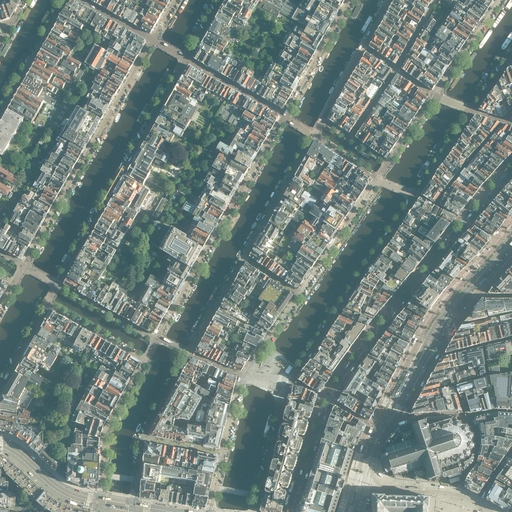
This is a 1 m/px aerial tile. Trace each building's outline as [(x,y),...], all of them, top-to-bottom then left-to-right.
[(12,13),(8,5),(7,1),(6,0),(1,0),(3,2),(9,19),(12,13)] [(8,1),(9,2),(8,5),(12,13),(18,3),(14,0),(6,0),(7,1),(7,0),(8,2),(8,1)] [(54,0),(50,8),(50,9),(51,10),(52,10),(53,10),(58,0),(54,0)] [(72,9),(76,2),(73,0),(70,0),(67,6),(72,9)] [(107,10),(112,1),(113,0),(109,0),(109,1),(108,0),(105,0),(102,7),(107,10)] [(120,7),(117,5),(113,13),(118,16),(126,1),(125,0),(120,0),(119,2),(122,3),(120,7)] [(165,10),(147,0),(125,0),(126,1),(131,3),(136,6),(141,9),(143,10),(146,5),(162,14),(165,10)] [(168,5),(159,0),(149,0),(165,9),(168,5)] [(178,13),(179,13),(179,14),(180,14),(181,13),(182,13),(182,12),(189,1),(189,0),(188,0),(184,0),(179,10),(179,11),(179,12),(178,12),(178,13)] [(207,0),(204,7),(204,8),(204,9),(205,9),(206,9),(207,9),(212,0),(207,0)] [(252,13),(229,0),(226,0),(223,6),(248,20),(252,13)] [(256,6),(244,0),(229,0),(252,13),(256,6)] [(309,12),(298,6),(287,0),(282,0),(281,0),(258,0),(259,0),(261,2),(276,10),(279,12),(307,28),(324,37),(331,25),(314,15),(309,12)] [(309,12),(311,9),(316,12),(314,15),(331,25),(340,8),(331,3),(330,5),(325,3),(326,0),(302,0),(299,6),(298,6),(309,12)] [(410,9),(396,0),(393,0),(394,0),(395,1),(393,4),(408,14),(409,12),(410,9)] [(406,4),(407,2),(404,0),(396,0),(410,9),(412,6),(413,6),(409,3),(408,6),(406,4)] [(454,0),(453,0),(451,4),(454,6),(478,23),(481,18),(470,10),(468,13),(463,10),(465,7),(463,6),(454,0)] [(488,9),(476,0),(475,0),(467,0),(467,1),(472,4),(473,2),(476,3),(474,6),(485,13),(488,9)] [(475,0),(476,0),(488,9),(493,0),(475,0)] [(113,13),(117,5),(115,4),(116,3),(112,1),(107,10),(113,13)] [(123,18),(128,9),(125,8),(126,6),(129,7),(131,3),(126,1),(118,16),(123,18)] [(474,6),(472,4),(467,1),(463,6),(465,7),(470,10),(481,18),(485,13),(474,6)] [(9,19),(3,2),(1,3),(2,6),(0,7),(0,15),(2,21),(9,19)] [(74,15),(81,4),(76,2),(72,9),(70,12),(74,15)] [(276,10),(261,2),(258,8),(270,15),(273,16),(276,10)] [(427,8),(418,2),(415,7),(424,13),(427,8)] [(128,21),(136,6),(131,3),(129,7),(126,6),(125,8),(128,9),(123,18),(128,21)] [(363,5),(358,3),(350,16),(355,19),(363,5)] [(79,17),(85,7),(81,4),(74,15),(79,17)] [(408,14),(393,4),(391,7),(400,13),(402,15),(406,18),(406,16),(408,14)] [(162,14),(146,5),(143,10),(145,11),(147,12),(159,19),(162,14)] [(136,19),(138,14),(134,12),(135,11),(136,11),(139,12),(141,9),(136,6),(128,21),(133,24),(136,19)] [(248,20),(223,6),(220,12),(235,21),(234,23),(241,26),(241,25),(244,27),(250,30),(251,28),(248,25),(247,26),(245,25),(248,20)] [(424,14),(415,8),(412,6),(410,9),(409,12),(421,20),(424,14)] [(478,23),(454,6),(451,11),(462,18),(465,21),(475,28),(478,23)] [(31,10),(27,7),(21,18),(25,20),(31,10)] [(81,24),(89,9),(85,7),(79,17),(76,22),(81,24)] [(399,15),(400,13),(391,7),(389,11),(401,19),(404,21),(406,18),(402,15),(401,17),(399,15)] [(48,11),(47,12),(41,23),(44,24),(50,13),(50,12),(51,11),(51,10),(50,10),(50,9),(49,9),(49,10),(48,10),(48,11)] [(79,17),(74,15),(70,12),(65,9),(64,11),(62,13),(62,14),(76,22),(79,17)] [(87,23),(94,12),(89,9),(81,24),(83,25),(85,27),(87,23)] [(159,19),(147,12),(146,13),(147,13),(146,13),(148,14),(147,16),(144,15),(145,11),(143,10),(141,9),(139,12),(138,14),(141,16),(144,17),(146,18),(156,24),(157,24),(159,19)] [(200,12),(192,28),(192,29),(193,29),(194,29),(195,29),(204,14),(204,13),(204,12),(203,12),(202,11),(201,11),(200,12)] [(402,24),(399,22),(401,19),(389,11),(387,14),(386,14),(385,15),(386,16),(396,23),(398,24),(401,26),(398,31),(398,32),(400,34),(402,30),(403,31),(404,30),(405,30),(405,29),(409,25),(404,21),(402,24)] [(464,23),(460,20),(462,18),(451,11),(451,13),(452,13),(449,17),(458,22),(460,24),(472,32),(473,33),(474,31),(473,31),(475,28),(465,21),(464,23)] [(504,11),(492,27),(496,29),(507,12),(504,11)] [(93,22),(98,14),(94,12),(87,23),(90,24),(91,21),(93,22)] [(241,26),(234,23),(235,21),(220,12),(216,19),(234,29),(232,31),(239,35),(243,28),(241,26)] [(361,31),(361,32),(361,33),(362,33),(363,33),(364,33),(365,31),(366,30),(375,14),(371,12),(362,28),(361,29),(361,31)] [(409,12),(408,14),(406,16),(418,24),(421,20),(409,12)] [(83,25),(81,24),(76,22),(62,14),(59,18),(80,30),(81,28),(82,27),(83,25)] [(95,32),(103,17),(98,14),(93,22),(89,29),(95,32)] [(156,24),(146,18),(144,17),(143,20),(140,19),(141,16),(138,14),(136,19),(140,21),(144,24),(154,30),(155,28),(154,27),(156,24)] [(170,29),(177,18),(177,17),(176,17),(176,16),(175,16),(174,16),(167,27),(168,27),(168,28),(169,29),(170,29)] [(394,26),(396,23),(386,16),(384,19),(383,19),(382,20),(383,21),(398,31),(401,26),(398,24),(396,28),(394,26)] [(104,29),(109,20),(103,17),(95,32),(100,35),(102,32),(100,30),(101,27),(104,29)] [(472,32),(460,24),(458,27),(457,26),(458,25),(457,24),(458,22),(449,17),(446,21),(469,37),(470,37),(471,36),(470,35),(472,32)] [(80,30),(59,18),(57,23),(81,37),(82,37),(84,32),(80,30)] [(430,33),(436,22),(430,18),(424,29),(429,32),(430,33)] [(239,35),(232,31),(234,29),(216,19),(209,31),(234,45),(239,35)] [(269,22),(266,21),(263,19),(259,26),(265,30),(269,22)] [(105,38),(114,23),(109,20),(104,29),(103,30),(106,32),(105,34),(102,32),(100,35),(105,38)] [(10,39),(11,40),(12,41),(13,41),(14,41),(15,40),(22,26),(23,26),(23,25),(23,24),(23,23),(23,22),(23,21),(22,21),(21,21),(21,22),(20,22),(19,23),(18,24),(11,38),(10,39)] [(400,34),(398,32),(398,31),(383,21),(380,26),(394,36),(395,37),(407,44),(409,39),(402,34),(402,35),(400,34)] [(446,21),(442,27),(449,32),(452,28),(455,31),(453,34),(466,43),(465,42),(469,37),(446,21)] [(269,32),(272,28),(271,26),(272,24),(269,22),(265,30),(263,33),(266,35),(268,32),(269,32)] [(81,37),(57,23),(54,29),(78,42),(81,37)] [(110,41),(118,25),(114,23),(105,38),(110,41)] [(154,30),(144,24),(142,29),(150,34),(152,31),(153,32),(154,30)] [(115,43),(123,28),(119,25),(118,25),(110,41),(115,43)] [(415,29),(409,25),(405,29),(405,30),(412,35),(415,29)] [(394,36),(380,26),(378,31),(391,41),(394,36)] [(324,37),(307,28),(305,32),(295,27),(294,27),(293,29),(293,31),(298,34),(299,33),(300,33),(301,33),(313,40),(313,39),(320,43),(324,37)] [(453,34),(449,32),(442,27),(439,30),(438,29),(437,30),(461,48),(463,45),(464,45),(466,43),(453,34)] [(120,46),(123,41),(128,31),(123,28),(115,43),(120,46)] [(333,47),(333,48),(333,49),(334,49),(334,50),(335,50),(336,49),(337,48),(339,46),(348,31),(344,28),(335,44),(334,46),(333,47)] [(78,42),(54,29),(52,33),(75,47),(78,42)] [(423,42),(429,32),(424,29),(418,38),(423,42)] [(412,35),(405,30),(404,30),(403,31),(402,30),(400,34),(402,35),(402,34),(409,39),(412,35)] [(461,48),(437,30),(436,32),(438,33),(435,36),(437,38),(458,53),(459,53),(460,51),(459,51),(461,48)] [(490,30),(479,46),(479,47),(479,48),(480,48),(480,49),(481,49),(481,48),(482,48),(493,32),(493,31),(492,31),(492,30),(491,30),(490,30)] [(143,46),(130,38),(133,33),(128,31),(123,41),(141,51),(143,46)] [(234,45),(209,31),(206,36),(217,42),(219,40),(221,41),(220,44),(226,47),(227,45),(233,48),(234,45)] [(391,41),(378,31),(375,36),(389,46),(392,41),(391,41)] [(75,47),(52,33),(49,38),(72,52),(75,47)] [(145,41),(133,33),(130,38),(143,46),(146,42),(146,41),(145,41)] [(320,43),(313,39),(313,40),(301,33),(300,33),(299,33),(298,34),(302,36),(300,40),(317,49),(320,43)] [(503,49),(506,49),(511,40),(511,33),(503,47),(503,49)] [(27,47),(31,49),(38,36),(34,34),(27,47)] [(317,49),(300,40),(289,34),(284,45),(286,46),(290,48),(292,44),(314,56),(315,54),(314,54),(317,49)] [(141,51),(123,41),(120,46),(115,43),(110,41),(105,38),(100,35),(97,40),(115,50),(121,53),(124,55),(135,61),(141,51)] [(220,44),(217,42),(206,36),(202,43),(216,51),(217,49),(224,53),(227,48),(226,47),(220,44)] [(390,46),(389,46),(375,36),(372,41),(381,47),(383,45),(385,46),(384,49),(387,51),(390,46)] [(407,44),(395,37),(392,41),(404,49),(406,45),(407,44)] [(72,52),(49,38),(46,43),(69,57),(72,52)] [(427,44),(423,42),(418,38),(416,43),(420,46),(424,49),(424,48),(427,44)] [(458,53),(437,38),(431,47),(432,48),(452,62),(458,53)] [(383,49),(381,47),(372,41),(371,41),(370,43),(371,44),(369,47),(373,50),(374,49),(379,53),(381,50),(381,51),(383,49)] [(404,49),(392,41),(389,46),(390,46),(392,48),(393,49),(397,52),(401,54),(404,49)] [(12,44),(8,42),(0,55),(4,58),(12,44)] [(69,57),(46,43),(46,44),(45,44),(45,45),(44,47),(44,48),(77,68),(81,70),(83,65),(77,61),(69,57)] [(216,51),(202,43),(199,48),(203,50),(206,52),(209,54),(213,56),(216,51)] [(135,61),(124,55),(123,57),(120,54),(121,53),(115,50),(114,51),(106,47),(105,49),(104,49),(104,50),(102,49),(102,48),(101,47),(101,48),(99,47),(99,46),(98,46),(96,45),(96,44),(95,44),(94,45),(95,45),(94,47),(93,47),(92,48),(93,48),(92,50),(91,50),(92,51),(90,53),(89,53),(90,54),(89,56),(88,55),(87,56),(88,57),(87,59),(86,58),(86,59),(87,60),(86,61),(85,60),(85,61),(86,61),(85,63),(83,62),(84,60),(79,57),(77,61),(83,65),(87,67),(93,70),(101,75),(106,66),(107,67),(107,66),(108,65),(115,69),(116,67),(117,68),(116,69),(117,70),(117,71),(116,70),(115,71),(126,77),(135,61)] [(290,48),(311,60),(312,57),(313,57),(314,56),(292,44),(290,48)] [(286,46),(283,52),(292,57),(295,59),(307,66),(310,60),(311,60),(290,48),(286,46)] [(384,56),(388,59),(392,51),(390,50),(392,48),(390,46),(387,51),(384,56)] [(434,62),(435,61),(437,62),(432,69),(442,76),(443,76),(442,75),(443,74),(444,74),(443,74),(444,73),(445,72),(444,72),(445,71),(446,71),(445,71),(446,70),(447,69),(447,68),(448,68),(448,67),(449,67),(449,66),(429,52),(424,48),(424,49),(420,46),(419,48),(422,51),(420,54),(427,58),(423,63),(427,66),(428,66),(431,61),(432,62),(433,61),(434,62)] [(77,68),(44,48),(43,48),(43,49),(43,50),(43,49),(42,50),(43,50),(42,52),(41,52),(41,53),(65,67),(68,69),(75,73),(77,68)] [(452,62),(432,48),(429,52),(449,66),(452,62)] [(207,66),(218,72),(227,56),(228,55),(217,49),(216,51),(213,56),(207,66)] [(395,56),(397,52),(393,49),(392,51),(388,59),(391,62),(395,56)] [(417,59),(420,54),(417,52),(412,49),(407,59),(410,61),(412,62),(414,64),(415,65),(419,60),(417,59)] [(500,49),(491,64),(495,67),(505,52),(500,49)] [(200,62),(206,52),(203,50),(201,54),(197,60),(200,62)] [(15,68),(18,69),(28,52),(24,51),(15,68)] [(304,71),(307,66),(295,59),(293,62),(290,60),(292,57),(283,52),(282,51),(279,57),(282,58),(289,62),(290,63),(304,71)] [(372,57),(369,55),(369,54),(365,51),(364,53),(365,54),(363,57),(369,61),(372,64),(376,59),(372,57)] [(204,64),(209,54),(206,52),(200,62),(204,64)] [(65,67),(41,53),(40,54),(40,55),(39,57),(38,57),(38,58),(48,64),(51,66),(75,79),(78,74),(75,73),(68,69),(67,71),(63,70),(65,67)] [(473,55),(472,56),(463,69),(466,71),(475,58),(475,57),(476,56),(476,55),(476,54),(476,53),(475,53),(474,54),(473,54),(473,55)] [(207,66),(213,56),(209,54),(204,64),(207,66)] [(222,74),(227,65),(228,63),(231,59),(228,58),(228,57),(227,56),(218,72),(222,74)] [(318,75),(318,76),(318,77),(319,77),(320,77),(321,77),(322,75),(323,74),(332,58),(328,56),(319,72),(318,73),(318,75)] [(226,76),(234,61),(237,63),(241,65),(244,67),(246,64),(238,60),(238,61),(232,57),(231,59),(228,63),(230,64),(229,66),(227,65),(222,74),(226,76)] [(375,66),(372,64),(369,61),(363,57),(363,58),(360,63),(368,68),(369,66),(372,69),(375,66)] [(49,84),(54,74),(49,71),(46,69),(48,64),(38,58),(35,63),(29,73),(26,78),(50,91),(64,99),(67,94),(62,91),(49,84)] [(304,71),(290,63),(289,65),(287,64),(289,62),(282,58),(277,66),(282,69),(285,71),(300,79),(304,71)] [(405,71),(409,63),(410,61),(407,59),(401,69),(405,71)] [(442,76),(432,69),(429,67),(428,68),(429,69),(428,71),(425,69),(427,66),(423,63),(419,60),(415,65),(416,65),(419,67),(422,69),(420,72),(423,74),(423,73),(425,74),(424,76),(423,78),(422,77),(419,82),(423,84),(426,79),(435,86),(439,81),(442,76)] [(229,78),(234,69),(232,68),(233,66),(235,67),(237,63),(234,61),(226,76),(229,78)] [(374,73),(382,64),(378,61),(375,66),(372,69),(371,70),(373,72),(374,73)] [(373,72),(371,70),(368,68),(360,63),(359,62),(358,64),(359,64),(357,67),(366,73),(367,70),(370,72),(368,74),(371,76),(373,72)] [(408,74),(414,64),(412,62),(411,63),(412,64),(411,64),(409,63),(405,71),(408,74)] [(229,78),(232,80),(241,65),(237,63),(235,67),(237,68),(236,70),(234,69),(229,78)] [(300,79),(285,71),(283,74),(280,72),(282,69),(277,66),(273,64),(271,67),(266,65),(265,67),(270,70),(297,85),(299,81),(300,79)] [(380,73),(385,66),(382,64),(374,73),(378,75),(380,73)] [(412,76),(416,69),(415,68),(416,65),(415,65),(414,64),(408,74),(412,76)] [(236,82),(241,73),(239,72),(240,70),(242,71),(244,67),(241,65),(232,80),(236,82)] [(75,79),(51,66),(49,71),(54,74),(57,76),(67,82),(72,85),(75,79)] [(124,81),(115,76),(114,75),(113,78),(112,77),(111,76),(112,74),(110,73),(111,72),(109,71),(110,69),(110,70),(111,69),(107,66),(107,67),(106,66),(101,75),(121,86),(124,81)] [(187,78),(193,68),(189,66),(187,69),(186,71),(185,71),(182,75),(183,76),(187,78)] [(383,76),(388,68),(385,66),(380,73),(381,74),(379,76),(380,77),(382,75),(383,76)] [(241,85),(246,75),(244,74),(245,72),(248,73),(249,70),(244,67),(242,71),(241,73),(236,82),(241,85)] [(368,74),(366,73),(357,67),(356,70),(355,70),(354,71),(355,72),(368,80),(369,81),(371,77),(372,77),(371,76),(368,74)] [(419,73),(420,72),(422,69),(419,67),(418,68),(419,69),(418,70),(416,69),(412,76),(415,79),(419,73)] [(194,82),(199,72),(196,70),(193,68),(187,78),(194,82)] [(386,80),(391,72),(391,70),(388,68),(383,76),(382,75),(380,77),(385,80),(385,79),(386,80)] [(8,80),(12,82),(18,71),(14,69),(8,80)] [(126,77),(115,71),(112,69),(112,70),(110,70),(110,69),(109,71),(111,72),(110,73),(112,74),(113,75),(114,73),(116,74),(115,76),(124,81),(126,77)] [(172,72),(167,69),(160,82),(165,84),(172,72)] [(121,86),(101,75),(93,70),(92,72),(99,76),(97,79),(103,83),(105,80),(109,82),(107,85),(118,91),(121,86)] [(246,88),(253,76),(254,73),(249,70),(248,73),(246,75),(241,85),(246,88)] [(295,88),(297,85),(270,70),(266,76),(264,75),(265,74),(261,72),(259,76),(264,79),(270,82),(272,78),(276,81),(278,78),(282,80),(281,83),(293,91),(295,88),(295,89),(295,88)] [(368,80),(355,72),(354,71),(353,72),(354,73),(353,76),(364,84),(365,84),(367,83),(368,80)] [(460,73),(459,74),(449,89),(452,91),(462,76),(463,75),(464,73),(464,71),(463,71),(462,71),(461,72),(460,73)] [(201,86),(206,76),(199,72),(194,82),(197,83),(200,86),(201,86)] [(378,75),(374,73),(373,72),(371,76),(372,77),(371,77),(382,84),(385,80),(380,77),(379,76),(378,75)] [(472,93),(472,94),(472,95),(473,95),(474,95),(475,94),(476,93),(485,80),(489,75),(489,74),(489,73),(489,72),(488,72),(487,72),(486,72),(481,79),(473,91),(472,92),(472,93)] [(419,82),(422,77),(423,78),(424,76),(419,73),(415,79),(419,82)] [(83,78),(81,76),(78,74),(75,79),(79,81),(80,83),(83,78)] [(506,86),(509,85),(504,74),(501,78),(507,92),(503,93),(505,98),(510,96),(508,92),(511,91),(510,88),(507,89),(506,86)] [(394,84),(400,76),(397,75),(394,79),(393,78),(390,84),(391,84),(393,86),(395,84),(394,84)] [(63,89),(67,82),(57,76),(53,84),(63,89)] [(194,82),(187,78),(183,76),(180,81),(191,87),(193,88),(197,90),(200,86),(197,83),(195,86),(192,85),(194,82)] [(204,88),(210,77),(206,76),(201,86),(200,86),(197,90),(198,91),(201,93),(204,88)] [(251,91),(256,81),(257,79),(253,76),(246,88),(251,91)] [(260,86),(261,84),(264,79),(259,76),(257,79),(261,80),(259,83),(256,81),(251,91),(255,94),(260,86)] [(368,89),(363,86),(364,84),(353,76),(350,80),(360,87),(362,88),(366,91),(364,95),(371,100),(379,88),(369,81),(368,80),(367,83),(370,85),(368,89)] [(396,88),(403,79),(400,76),(394,84),(395,84),(393,86),(396,88)] [(118,91),(107,85),(103,83),(97,79),(94,77),(92,81),(94,82),(94,83),(95,84),(101,88),(105,90),(115,96),(118,91)] [(207,90),(213,79),(210,77),(204,88),(207,90)] [(382,84),(371,77),(369,81),(379,88),(382,84)] [(50,91),(26,78),(24,83),(47,96),(50,91)] [(293,91),(281,83),(276,81),(272,78),(270,82),(274,84),(278,87),(291,95),(293,91)] [(208,96),(216,81),(213,79),(207,90),(208,90),(207,92),(206,92),(205,94),(205,95),(207,96),(208,96)] [(265,99),(274,84),(270,82),(264,79),(261,84),(266,87),(265,88),(260,97),(265,99)] [(398,90),(405,80),(403,79),(396,88),(398,90)] [(435,86),(426,79),(423,84),(432,91),(435,86)] [(10,82),(7,80),(0,92),(3,94),(10,82)] [(360,87),(350,80),(348,85),(358,91),(359,89),(358,89),(360,87)] [(401,91),(407,82),(405,80),(398,90),(401,91)] [(189,89),(191,87),(180,81),(179,84),(178,85),(178,86),(192,94),(194,95),(195,96),(198,91),(197,90),(193,88),(192,91),(189,89)] [(211,98),(220,83),(216,81),(208,96),(211,98)] [(405,94),(412,85),(407,82),(401,91),(404,94),(405,94)] [(506,99),(505,98),(503,93),(499,82),(496,86),(493,90),(497,104),(506,99)] [(47,96),(24,83),(21,88),(45,101),(47,103),(49,104),(52,100),(56,102),(57,101),(61,104),(64,99),(50,91),(47,96)] [(218,95),(224,85),(220,83),(211,98),(215,100),(217,97),(218,95)] [(115,96),(105,90),(103,93),(99,91),(101,88),(95,84),(93,89),(101,94),(103,95),(112,101),(115,96)] [(277,96),(274,94),(278,87),(274,84),(265,99),(274,104),(276,100),(274,99),(275,98),(277,99),(277,98),(276,97),(277,96)] [(403,100),(401,99),(404,94),(401,91),(398,90),(396,88),(393,86),(391,84),(384,94),(415,115),(419,110),(405,101),(403,100)] [(72,97),(78,88),(76,87),(72,85),(68,92),(63,89),(62,91),(67,94),(72,97)] [(158,85),(150,100),(154,102),(162,87),(158,85)] [(219,102),(228,87),(224,85),(218,95),(221,96),(219,99),(217,97),(215,100),(219,102)] [(371,100),(364,95),(366,91),(362,88),(360,90),(359,89),(358,91),(348,85),(345,89),(342,94),(354,102),(365,109),(371,100)] [(410,95),(415,87),(412,85),(405,94),(404,94),(401,99),(403,100),(405,101),(407,98),(406,97),(408,93),(410,95)] [(192,98),(190,97),(192,94),(178,86),(175,91),(192,101),(190,105),(197,110),(198,108),(194,106),(196,103),(195,103),(197,100),(201,102),(204,96),(205,95),(205,94),(201,93),(198,91),(195,96),(194,95),(192,98)] [(260,97),(265,88),(260,86),(255,94),(260,97)] [(301,105),(301,106),(301,107),(301,108),(302,108),(303,107),(304,107),(305,106),(306,104),(315,88),(311,86),(302,102),(301,104),(301,105)] [(223,105),(232,90),(228,87),(219,102),(221,104),(223,105)] [(291,95),(278,87),(274,94),(277,96),(287,102),(288,99),(289,98),(291,95)] [(415,94),(419,89),(415,87),(410,95),(411,96),(409,98),(408,97),(407,98),(410,100),(411,99),(412,99),(413,97),(415,94)] [(41,108),(45,101),(21,88),(14,99),(38,113),(40,114),(51,121),(52,119),(58,109),(49,104),(47,103),(44,109),(41,108)] [(109,106),(112,101),(103,95),(101,98),(99,97),(101,94),(93,89),(90,95),(96,98),(98,99),(109,106)] [(428,96),(419,89),(415,94),(425,101),(428,96)] [(231,103),(236,92),(232,90),(223,105),(228,108),(230,105),(231,103)] [(497,104),(493,90),(489,96),(493,100),(495,99),(497,104)] [(197,110),(190,105),(192,101),(175,91),(174,92),(172,97),(171,98),(170,100),(169,101),(168,104),(166,106),(166,107),(191,121),(197,110)] [(233,110),(241,95),(236,92),(231,103),(234,105),(233,107),(230,105),(228,108),(233,110)] [(109,106),(98,99),(97,101),(95,100),(96,98),(90,95),(89,94),(87,98),(90,100),(90,102),(89,101),(87,106),(104,115),(107,109),(109,106)] [(354,102),(342,94),(339,100),(348,105),(351,107),(354,102)] [(415,115),(384,94),(381,99),(412,120),(415,115)] [(425,101),(415,94),(413,97),(415,98),(413,100),(422,106),(425,101)] [(241,108),(246,98),(241,95),(233,110),(238,113),(239,111),(237,109),(238,107),(241,108)] [(287,102),(277,96),(276,97),(277,98),(277,99),(275,98),(274,99),(276,100),(285,105),(287,102)] [(496,104),(493,100),(489,96),(487,98),(487,99),(488,103),(490,104),(493,104),(494,105),(496,104)] [(245,112),(251,101),(247,98),(246,98),(241,108),(239,111),(238,113),(243,116),(245,112)] [(413,100),(412,99),(411,99),(410,100),(407,98),(405,101),(419,110),(422,106),(413,100)] [(38,113),(14,99),(8,110),(32,123),(38,113)] [(93,133),(101,120),(82,109),(64,99),(61,104),(58,109),(52,119),(55,120),(52,125),(63,131),(63,132),(87,145),(93,133)] [(412,120),(381,99),(377,104),(383,108),(388,111),(396,116),(409,125),(412,120)] [(488,107),(488,103),(487,99),(484,103),(479,110),(492,115),(490,108),(488,107)] [(510,110),(506,99),(497,104),(496,104),(494,105),(498,116),(503,118),(507,113),(510,110)] [(285,105),(276,100),(274,104),(282,109),(283,109),(285,105)] [(349,110),(351,107),(348,105),(339,100),(337,104),(347,111),(346,112),(347,113),(352,116),(354,113),(353,112),(352,113),(349,110)] [(249,114),(255,103),(251,101),(245,112),(249,114)] [(360,117),(365,109),(354,102),(351,107),(349,110),(352,113),(353,112),(354,113),(360,117)] [(152,106),(147,103),(137,120),(142,123),(152,106)] [(252,115),(258,105),(255,103),(249,114),(252,115)] [(347,111),(337,104),(334,108),(341,113),(343,115),(342,116),(343,116),(346,112),(347,111)] [(378,116),(383,108),(377,104),(371,113),(365,123),(369,126),(373,121),(376,117),(377,117),(378,116)] [(104,115),(87,106),(85,105),(82,109),(101,120),(104,115)] [(252,115),(249,114),(245,112),(243,116),(238,113),(233,110),(228,108),(223,105),(222,106),(218,113),(217,116),(238,128),(243,131),(246,126),(267,137),(270,131),(260,125),(257,124),(253,122),(255,117),(252,115)] [(256,118),(262,107),(258,105),(252,115),(255,117),(256,118)] [(191,121),(166,107),(165,109),(163,112),(162,114),(187,128),(191,121)] [(261,117),(266,109),(262,107),(256,118),(260,120),(261,117)] [(340,114),(341,113),(334,108),(332,112),(336,114),(341,118),(342,116),(340,114)] [(265,119),(266,117),(270,111),(266,109),(261,117),(265,119)] [(41,138),(44,133),(45,131),(34,124),(32,123),(8,110),(0,124),(0,154),(24,168),(27,163),(30,158),(38,143),(41,138)] [(276,122),(279,116),(270,111),(266,117),(276,122)] [(407,130),(406,129),(396,122),(393,120),(395,118),(396,116),(388,111),(382,120),(382,121),(386,124),(388,121),(388,122),(389,123),(390,123),(391,122),(392,123),(390,126),(402,134),(405,131),(406,131),(407,130)] [(356,123),(360,117),(354,113),(352,116),(350,119),(356,123)] [(87,145),(63,132),(63,131),(52,125),(50,123),(51,121),(40,114),(34,124),(45,131),(47,128),(50,130),(61,136),(84,150),(87,145)] [(187,128),(162,114),(160,118),(171,124),(172,122),(175,124),(174,126),(185,132),(187,128)] [(479,125),(483,118),(476,115),(473,120),(479,125)] [(350,119),(345,116),(342,120),(341,119),(337,125),(343,129),(347,124),(350,119)] [(410,126),(409,125),(396,116),(395,118),(397,120),(396,122),(406,129),(408,126),(409,127),(410,126)] [(260,120),(256,118),(255,117),(253,122),(257,124),(259,121),(261,123),(260,125),(270,131),(273,127),(264,122),(260,120)] [(266,117),(265,119),(264,122),(273,127),(276,122),(266,117)] [(390,126),(386,124),(382,121),(379,119),(377,117),(376,117),(373,121),(399,139),(400,140),(401,138),(400,138),(402,134),(390,126)] [(185,132),(174,126),(171,124),(160,118),(159,118),(156,124),(175,135),(181,138),(185,132)] [(483,129),(488,119),(483,118),(479,125),(480,127),(483,129)] [(353,128),(356,123),(350,119),(347,124),(353,128)] [(490,129),(494,121),(488,119),(483,129),(486,131),(487,129),(488,130),(489,128),(490,129)] [(480,127),(479,125),(473,120),(471,122),(470,121),(469,123),(470,123),(480,132),(481,130),(479,128),(480,127)] [(399,139),(373,121),(369,126),(371,128),(376,130),(380,133),(396,144),(399,139)] [(443,136),(444,137),(444,138),(445,138),(446,138),(446,137),(447,137),(448,135),(456,123),(453,121),(445,133),(444,134),(443,136)] [(496,127),(499,123),(494,121),(490,129),(489,128),(488,130),(487,129),(486,131),(490,133),(493,130),(493,131),(496,127)] [(480,132),(470,123),(467,127),(475,138),(478,134),(480,132)] [(175,135),(156,124),(154,128),(151,133),(165,141),(166,141),(170,144),(175,135)] [(349,133),(353,128),(347,124),(343,129),(349,133)] [(504,132),(509,126),(504,124),(499,129),(504,132)] [(267,137),(246,126),(243,131),(249,134),(251,135),(252,132),(254,133),(252,136),(264,142),(267,137)] [(362,142),(369,131),(362,126),(355,137),(362,142)] [(475,138),(467,127),(465,131),(473,142),(476,139),(475,138)] [(261,148),(264,143),(264,142),(252,136),(251,135),(249,139),(247,138),(249,134),(243,131),(238,128),(234,133),(261,148)] [(366,145),(372,136),(369,134),(371,132),(374,134),(376,130),(371,128),(369,131),(362,142),(366,145)] [(504,132),(499,129),(495,134),(511,146),(511,138),(510,137),(508,135),(504,132)] [(374,134),(372,136),(366,145),(370,148),(373,143),(377,138),(380,133),(376,130),(374,134)] [(473,142),(465,131),(463,134),(473,146),(475,144),(473,142)] [(162,145),(165,141),(151,133),(146,141),(145,143),(169,157),(172,152),(164,147),(165,146),(162,145)] [(234,133),(231,139),(235,141),(257,154),(261,148),(234,133)] [(377,138),(392,149),(395,145),(396,146),(397,145),(396,144),(380,133),(377,138)] [(473,146),(463,134),(461,137),(470,149),(473,146)] [(484,140),(478,134),(475,138),(476,139),(480,144),(481,144),(484,140)] [(511,146),(495,134),(490,140),(494,142),(498,145),(500,142),(503,143),(501,147),(511,152),(511,151),(511,146)] [(84,150),(61,136),(60,138),(57,136),(55,140),(59,142),(66,146),(67,143),(69,145),(68,147),(81,155),(84,150)] [(470,149),(461,137),(457,143),(465,150),(466,151),(471,155),(477,148),(475,144),(473,146),(470,149)] [(389,153),(390,154),(391,152),(390,152),(392,149),(377,138),(373,143),(378,146),(382,148),(389,153)] [(511,152),(501,147),(499,145),(497,147),(493,145),(494,142),(490,140),(487,144),(492,148),(495,149),(503,154),(507,157),(511,152)] [(257,154),(235,141),(231,148),(237,152),(238,148),(242,150),(240,154),(253,161),(257,154)] [(315,162),(322,166),(325,162),(329,164),(336,154),(315,141),(307,155),(315,161),(315,162)] [(68,147),(66,146),(59,142),(56,147),(78,160),(81,155),(68,147)] [(438,144),(437,145),(427,159),(431,161),(440,147),(441,146),(441,144),(442,144),(441,143),(441,142),(440,142),(439,142),(439,143),(438,144)] [(169,157),(145,143),(145,144),(143,147),(142,147),(141,149),(142,149),(138,156),(137,155),(135,157),(136,158),(134,162),(148,171),(151,170),(152,168),(151,166),(150,165),(154,159),(157,161),(155,163),(164,168),(170,157),(169,157)] [(237,152),(231,148),(221,143),(216,150),(221,153),(249,168),(251,164),(253,164),(254,162),(253,161),(240,154),(237,152)] [(463,152),(465,150),(457,143),(455,146),(454,145),(453,147),(454,147),(462,154),(464,155),(467,159),(468,159),(471,155),(466,151),(465,153),(463,152)] [(490,150),(492,148),(487,144),(483,148),(490,153),(491,151),(490,150)] [(78,160),(56,147),(52,145),(49,150),(52,151),(51,152),(53,153),(51,157),(73,169),(76,165),(78,160)] [(462,157),(460,156),(462,154),(454,147),(451,152),(459,158),(461,160),(459,162),(458,164),(461,167),(464,162),(465,162),(467,159),(464,155),(462,157)] [(389,153),(382,148),(378,153),(386,158),(389,153)] [(503,162),(490,153),(483,148),(480,151),(499,166),(500,165),(503,162)] [(507,157),(503,154),(495,149),(493,151),(492,150),(491,151),(490,153),(503,162),(503,161),(504,160),(507,157)] [(499,166),(480,151),(478,154),(482,158),(479,163),(481,165),(492,174),(499,166)] [(461,167),(458,164),(459,162),(457,160),(459,158),(451,152),(449,156),(455,162),(452,166),(458,171),(461,167)] [(249,168),(221,153),(217,160),(244,176),(249,168)] [(358,199),(358,198),(349,192),(344,189),(337,184),(341,180),(343,177),(341,176),(339,174),(338,173),(336,172),(334,175),(330,172),(334,167),(335,166),(340,158),(336,154),(329,164),(326,169),(325,169),(317,180),(315,179),(313,181),(310,186),(333,202),(336,198),(352,209),(353,209),(354,207),(353,207),(355,203),(358,199)] [(481,165),(479,163),(482,158),(478,154),(473,159),(469,164),(465,170),(470,173),(474,168),(477,170),(479,168),(481,165)] [(322,166),(315,162),(315,161),(307,155),(307,156),(301,167),(308,170),(316,175),(316,173),(317,174),(322,166)] [(73,169),(51,157),(50,156),(47,161),(70,174),(73,169)] [(455,162),(449,156),(446,160),(452,166),(455,162)] [(56,173),(44,166),(30,158),(27,163),(44,173),(64,184),(67,179),(58,174),(56,173)] [(244,176),(217,160),(212,158),(208,165),(220,172),(222,169),(225,171),(224,174),(240,183),(242,179),(243,180),(244,178),(243,178),(244,176)] [(336,172),(338,168),(344,160),(340,158),(335,166),(336,167),(335,168),(334,167),(330,172),(334,175),(336,172)] [(339,174),(347,162),(344,160),(338,168),(340,170),(338,173),(339,174)] [(458,171),(452,166),(446,160),(443,164),(448,169),(449,170),(455,175),(458,171)] [(67,179),(70,174),(47,161),(44,166),(56,173),(58,170),(59,171),(58,174),(67,179)] [(142,187),(150,172),(148,171),(134,162),(127,174),(125,177),(136,183),(138,185),(142,187)] [(345,174),(351,165),(347,162),(339,174),(341,176),(343,173),(345,174)] [(425,164),(424,165),(416,178),(419,180),(427,168),(428,166),(428,165),(428,163),(427,163),(426,163),(425,164)] [(224,174),(220,172),(208,165),(204,172),(207,174),(236,191),(240,183),(224,174)] [(350,179),(353,174),(356,169),(351,165),(345,174),(343,177),(341,180),(347,183),(349,180),(348,180),(346,178),(347,177),(350,179)] [(492,174),(481,165),(479,168),(481,169),(482,168),(484,169),(483,171),(490,176),(492,174)] [(18,178),(0,167),(0,193),(2,195),(7,198),(10,192),(13,188),(16,183),(18,178)] [(309,175),(306,174),(308,170),(301,167),(295,176),(309,185),(310,186),(313,181),(308,178),(309,176),(309,175)] [(487,179),(477,170),(474,168),(470,173),(483,184),(487,179)] [(490,176),(483,171),(482,172),(480,170),(481,169),(479,168),(477,170),(487,179),(488,178),(487,178),(488,177),(488,178),(490,176)] [(483,184),(470,173),(465,170),(464,170),(461,174),(460,175),(461,175),(479,189),(480,187),(480,186),(482,185),(483,184)] [(184,181),(189,173),(185,171),(183,173),(180,178),(184,181)] [(35,181),(37,182),(34,187),(42,191),(44,193),(56,199),(59,194),(47,188),(44,186),(45,183),(47,181),(61,189),(64,184),(44,173),(39,180),(36,179),(35,181)] [(232,198),(233,199),(234,197),(233,196),(236,191),(207,174),(206,176),(208,177),(205,181),(204,180),(203,182),(209,185),(232,198)] [(368,184),(362,180),(360,178),(358,181),(355,179),(357,176),(356,176),(353,174),(350,179),(365,189),(368,184)] [(445,175),(444,174),(443,175),(444,176),(442,178),(448,183),(451,180),(445,175)] [(368,184),(371,179),(365,175),(362,180),(368,184)] [(479,189),(461,175),(456,180),(462,184),(475,193),(476,193),(475,193),(478,190),(478,189),(479,189)] [(309,185),(295,176),(292,182),(302,188),(306,190),(309,185)] [(446,187),(440,181),(434,176),(432,180),(437,185),(443,190),(446,187)] [(156,195),(142,187),(138,185),(136,187),(133,188),(136,183),(125,177),(123,182),(120,187),(116,194),(131,203),(137,194),(141,196),(135,206),(149,213),(151,215),(158,218),(159,216),(161,217),(165,209),(163,208),(167,201),(164,199),(162,198),(155,210),(149,206),(156,195)] [(180,188),(184,181),(180,178),(176,186),(180,188)] [(448,183),(442,178),(440,181),(446,187),(448,183)] [(366,190),(365,189),(350,179),(348,180),(349,180),(347,183),(362,194),(364,191),(365,191),(366,190)] [(362,194),(347,183),(341,180),(337,184),(344,189),(347,186),(348,187),(348,188),(351,190),(349,192),(358,198),(361,195),(361,196),(363,194),(362,194)] [(463,186),(461,185),(462,184),(456,180),(452,186),(459,190),(463,186)] [(61,189),(47,181),(45,183),(49,185),(47,188),(59,194),(61,189)] [(336,231),(340,226),(341,227),(342,225),(341,224),(345,218),(346,217),(334,209),(331,207),(306,190),(302,188),(292,182),(287,191),(298,198),(300,196),(305,199),(303,202),(313,208),(310,214),(336,231)] [(167,201),(172,194),(176,187),(172,184),(164,199),(167,201)] [(430,194),(434,189),(429,184),(428,184),(426,186),(427,187),(425,191),(430,194)] [(227,205),(232,198),(209,185),(204,192),(200,198),(198,197),(197,198),(199,199),(205,203),(206,201),(224,212),(227,205)] [(333,202),(310,186),(309,185),(306,190),(331,207),(333,205),(335,206),(334,209),(346,217),(349,212),(333,202)] [(443,190),(437,185),(435,188),(435,189),(436,191),(440,194),(443,190)] [(56,199),(44,193),(43,195),(41,194),(42,191),(34,187),(33,186),(30,191),(53,204),(56,199)] [(210,212),(206,210),(208,208),(203,206),(205,203),(199,199),(196,205),(193,204),(197,198),(180,188),(176,186),(176,187),(172,194),(187,202),(219,220),(221,216),(211,210),(210,212)] [(472,198),(459,190),(452,186),(446,192),(451,194),(455,196),(458,198),(468,202),(470,200),(472,198)] [(475,194),(463,186),(459,190),(472,198),(475,194)] [(511,193),(505,188),(504,189),(503,191),(502,192),(511,199),(511,193)] [(436,191),(435,189),(434,189),(430,194),(427,198),(430,200),(436,191)] [(53,204),(30,191),(29,190),(26,195),(35,200),(35,201),(36,198),(40,200),(39,203),(50,209),(53,204)] [(305,199),(300,196),(298,198),(287,191),(284,196),(300,207),(303,202),(305,199)] [(437,200),(441,194),(440,194),(436,191),(430,200),(434,202),(436,199),(437,200)] [(511,199),(502,192),(499,195),(507,201),(511,204),(511,199)] [(149,213),(135,206),(134,205),(134,206),(132,205),(132,204),(131,203),(116,194),(113,199),(108,207),(122,215),(125,211),(127,212),(124,216),(133,221),(137,214),(138,212),(147,217),(149,213)] [(468,202),(458,198),(457,200),(454,199),(455,196),(451,194),(449,198),(465,206),(466,204),(466,205),(468,202)] [(39,203),(35,201),(35,200),(35,203),(34,205),(33,204),(35,200),(26,195),(25,195),(22,199),(31,204),(32,205),(47,214),(50,209),(39,203)] [(507,201),(499,195),(496,199),(504,204),(507,201)] [(305,211),(300,207),(284,196),(277,209),(291,219),(297,223),(301,218),(305,211)] [(447,202),(449,198),(443,196),(440,203),(440,205),(444,207),(447,202)] [(352,209),(336,198),(333,202),(349,212),(352,209)] [(424,210),(428,203),(424,201),(419,198),(417,202),(422,205),(420,208),(424,210)] [(465,206),(449,198),(447,202),(453,205),(462,210),(465,206)] [(47,214),(32,205),(31,204),(22,199),(20,204),(17,202),(17,203),(28,210),(31,211),(45,219),(47,214)] [(511,204),(507,201),(504,204),(496,199),(491,204),(499,209),(508,216),(511,211),(511,204)] [(206,201),(205,203),(203,206),(208,208),(211,210),(221,216),(224,212),(206,201)] [(219,220),(187,202),(182,209),(196,217),(215,228),(219,220)] [(450,210),(453,205),(447,202),(444,207),(450,210)] [(45,219),(31,211),(29,214),(27,212),(28,210),(17,203),(16,203),(15,203),(13,207),(17,209),(16,211),(13,210),(12,211),(24,218),(25,215),(28,217),(26,219),(40,227),(45,219)] [(431,214),(435,206),(431,204),(428,203),(424,210),(431,214)] [(499,209),(491,204),(488,208),(494,212),(496,213),(499,209)] [(424,210),(420,208),(415,205),(412,210),(433,222),(435,218),(436,217),(435,216),(431,214),(424,210)] [(458,214),(462,210),(453,205),(450,210),(456,214),(457,214),(458,214)] [(435,216),(439,209),(435,206),(431,214),(435,216)] [(133,221),(124,216),(122,215),(108,207),(104,214),(129,228),(133,221)] [(283,231),(291,219),(277,209),(273,215),(274,215),(273,216),(269,222),(283,231)] [(508,216),(499,209),(496,213),(505,220),(508,216)] [(447,227),(448,226),(449,225),(450,224),(440,219),(439,218),(438,218),(437,219),(437,218),(435,218),(433,222),(412,210),(409,215),(424,225),(422,229),(420,228),(418,232),(419,233),(434,243),(435,243),(435,242),(436,241),(437,240),(438,239),(440,236),(441,236),(441,235),(442,234),(441,234),(443,233),(443,232),(444,232),(444,231),(446,228),(447,228),(447,227)] [(40,227),(26,219),(24,218),(12,211),(11,213),(14,214),(10,221),(18,225),(35,235),(40,227)] [(336,231),(310,214),(305,211),(301,218),(305,221),(317,229),(318,228),(321,230),(320,231),(331,239),(332,237),(333,238),(335,236),(334,235),(336,232),(336,231)] [(455,217),(452,215),(452,216),(451,215),(443,211),(441,214),(453,221),(454,218),(454,219),(455,218),(454,217),(455,217)] [(505,220),(496,213),(494,212),(491,215),(502,223),(503,223),(505,220)] [(129,228),(104,214),(102,218),(101,217),(100,218),(116,227),(115,229),(125,235),(129,228)] [(453,221),(441,214),(439,217),(441,218),(440,219),(450,224),(453,221)] [(203,248),(185,238),(187,236),(184,235),(157,219),(158,218),(151,215),(148,221),(145,220),(141,226),(153,233),(148,242),(172,256),(192,268),(194,264),(203,248)] [(424,225),(409,215),(404,223),(418,232),(420,228),(422,229),(424,225)] [(500,227),(486,218),(482,215),(481,215),(481,216),(479,218),(478,219),(478,220),(482,222),(496,231),(500,227)] [(502,223),(491,215),(489,217),(487,216),(486,218),(500,227),(502,224),(502,223)] [(216,228),(215,228),(196,217),(194,220),(195,221),(192,225),(210,235),(213,230),(214,231),(216,228)] [(123,243),(121,242),(124,236),(126,237),(127,236),(125,235),(115,229),(116,227),(100,218),(99,220),(101,221),(99,224),(96,229),(106,235),(108,233),(111,235),(110,237),(111,238),(120,243),(122,244),(123,243)] [(329,244),(330,243),(329,242),(331,239),(320,231),(317,229),(305,221),(304,223),(305,223),(304,226),(303,225),(302,226),(328,244),(329,244)] [(294,239),(293,238),(283,231),(269,222),(267,227),(265,226),(264,228),(266,229),(263,234),(273,241),(282,248),(280,251),(285,254),(287,251),(293,243),(292,242),(294,239)] [(496,231),(482,222),(478,226),(484,230),(493,235),(496,231)] [(418,232),(404,223),(401,227),(413,236),(416,234),(417,235),(419,233),(418,232)] [(210,235),(192,225),(191,224),(185,233),(183,232),(182,233),(185,234),(184,235),(187,236),(188,233),(191,235),(194,236),(206,243),(210,235)] [(0,244),(8,231),(10,227),(10,226),(8,225),(5,229),(5,230),(6,230),(5,231),(2,229),(0,231),(0,244)] [(35,235),(18,225),(15,230),(33,240),(35,235)] [(326,248),(325,248),(327,244),(328,244),(302,226),(299,230),(297,229),(296,231),(298,232),(306,238),(310,241),(324,250),(325,251),(326,248)] [(415,238),(413,236),(401,227),(398,231),(409,239),(410,237),(412,238),(411,240),(412,241),(415,238)] [(110,240),(107,238),(108,236),(106,235),(96,229),(95,231),(94,231),(93,232),(94,233),(91,237),(106,245),(108,242),(118,248),(120,243),(111,238),(110,240)] [(483,247),(471,238),(475,233),(473,231),(469,229),(465,234),(461,239),(465,241),(480,252),(483,247)] [(33,240),(15,230),(13,233),(16,235),(17,234),(22,236),(21,238),(31,244),(33,240)] [(0,247),(4,249),(13,233),(8,231),(0,244),(0,247)] [(411,240),(409,239),(398,231),(395,235),(411,247),(414,243),(412,242),(412,241),(411,240)] [(324,250),(310,241),(308,244),(304,241),(306,238),(298,232),(293,238),(294,239),(320,256),(321,257),(322,255),(321,254),(324,250)] [(490,237),(487,236),(486,235),(483,232),(483,233),(482,232),(478,235),(487,242),(490,239),(489,238),(490,237)] [(17,236),(16,235),(13,233),(4,249),(8,252),(15,240),(17,236)] [(206,243),(194,236),(192,239),(190,238),(191,235),(188,233),(187,236),(185,238),(203,248),(206,243)] [(434,243),(419,233),(417,235),(415,238),(430,249),(434,243)] [(487,242),(478,235),(475,233),(471,238),(483,247),(487,242)] [(266,248),(269,243),(271,244),(273,241),(263,234),(255,246),(264,252),(267,254),(269,250),(266,248)] [(411,247),(395,235),(392,240),(408,251),(410,248),(411,247)] [(31,244),(21,238),(17,236),(15,240),(17,242),(18,239),(20,240),(19,243),(23,245),(28,248),(31,244)] [(117,252),(106,245),(91,237),(88,242),(107,253),(113,256),(114,257),(115,256),(113,255),(115,252),(117,253),(117,252)] [(415,238),(412,241),(412,242),(414,243),(411,247),(410,248),(424,258),(424,257),(425,256),(425,255),(426,254),(428,252),(430,250),(430,249),(415,238)] [(320,256),(294,239),(292,242),(293,243),(287,251),(292,255),(294,251),(298,254),(296,257),(298,258),(312,268),(320,256)] [(19,243),(17,242),(15,240),(8,252),(12,254),(19,243)] [(408,251),(392,240),(390,243),(398,249),(400,251),(405,255),(407,253),(408,251)] [(480,252),(465,241),(462,246),(463,247),(465,244),(467,245),(465,248),(476,256),(480,252)] [(107,253),(88,242),(86,247),(96,253),(98,250),(101,252),(99,255),(100,255),(105,258),(107,253)] [(17,257),(21,249),(23,245),(19,243),(12,254),(13,254),(17,257)] [(399,253),(396,251),(398,249),(390,243),(387,247),(404,260),(405,259),(404,258),(406,255),(405,255),(400,251),(399,253)] [(465,248),(463,247),(462,246),(459,250),(455,255),(468,263),(469,263),(476,256),(465,248)] [(107,265),(113,256),(107,253),(105,258),(100,255),(98,258),(94,257),(96,253),(86,247),(84,250),(83,249),(82,251),(107,265)] [(263,253),(255,247),(252,252),(261,257),(263,253)] [(416,267),(405,259),(404,260),(387,247),(386,248),(385,249),(386,249),(386,250),(385,252),(384,253),(383,252),(383,253),(382,255),(392,262),(395,264),(398,266),(410,275),(410,274),(411,273),(413,270),(416,267)] [(455,255),(459,250),(454,247),(450,251),(454,254),(455,255)] [(410,248),(408,251),(407,253),(420,262),(424,258),(410,248)] [(24,258),(26,254),(25,253),(26,252),(21,249),(17,257),(22,259),(23,257),(24,258)] [(107,265),(82,251),(81,253),(82,254),(78,261),(88,267),(92,269),(93,266),(103,272),(105,273),(106,272),(104,270),(107,265)] [(465,267),(451,258),(454,254),(450,251),(437,267),(442,271),(453,279),(461,271),(465,267)] [(261,257),(252,252),(250,256),(257,262),(261,257)] [(267,254),(264,252),(263,253),(261,257),(257,262),(257,263),(258,263),(258,262),(260,264),(267,254)] [(135,266),(142,255),(138,253),(131,264),(135,266)] [(420,262),(407,253),(405,255),(406,255),(404,258),(405,259),(416,267),(420,262)] [(264,266),(269,260),(267,258),(269,256),(267,254),(260,264),(264,266)] [(468,263),(455,255),(454,254),(451,258),(465,267),(468,263)] [(272,272),(278,262),(279,263),(281,259),(278,257),(278,256),(277,255),(274,259),(267,269),(272,272)] [(391,264),(392,262),(382,255),(373,266),(384,274),(388,268),(394,273),(398,266),(395,264),(393,266),(391,264)] [(185,280),(192,268),(172,256),(168,262),(163,259),(161,263),(169,267),(171,268),(169,271),(185,280)] [(267,269),(274,259),(272,258),(270,261),(269,260),(264,266),(267,269)] [(312,268),(298,258),(296,261),(310,270),(312,268)] [(310,270),(296,261),(294,265),(287,260),(286,263),(281,259),(279,263),(282,265),(286,267),(290,270),(304,280),(310,270)] [(93,266),(92,269),(91,271),(89,271),(89,272),(86,270),(88,267),(78,261),(78,260),(71,272),(82,278),(89,282),(92,277),(97,280),(98,280),(103,272),(93,266)] [(282,265),(279,263),(278,262),(272,272),(275,274),(282,265)] [(257,270),(246,263),(243,268),(254,275),(257,270)] [(125,275),(130,266),(127,265),(122,274),(125,275)] [(284,270),(286,267),(282,265),(275,274),(279,277),(284,270)] [(398,266),(394,273),(392,275),(403,283),(403,282),(404,282),(404,281),(405,280),(405,281),(405,280),(405,279),(406,280),(406,279),(407,279),(407,278),(408,276),(409,276),(409,275),(410,275),(398,266)] [(400,285),(402,284),(402,283),(403,283),(392,275),(389,279),(391,280),(389,283),(384,279),(385,276),(373,267),(369,273),(385,284),(396,291),(400,286),(401,285),(400,285)] [(494,286),(502,294),(511,293),(511,267),(511,269),(509,270),(505,274),(496,284),(494,286)] [(254,282),(257,277),(254,275),(243,268),(242,271),(240,270),(240,272),(241,272),(238,278),(247,284),(249,286),(253,289),(257,284),(254,282)] [(284,270),(279,277),(283,279),(286,275),(288,273),(284,270)] [(304,280),(290,270),(288,273),(286,275),(283,279),(285,281),(288,276),(291,278),(293,280),(300,285),(304,280)] [(178,291),(185,280),(169,271),(168,273),(169,273),(167,276),(165,275),(164,278),(166,279),(164,282),(163,281),(162,282),(164,283),(178,291)] [(451,283),(439,275),(434,271),(432,274),(430,275),(429,276),(427,280),(425,282),(423,285),(439,297),(446,288),(447,287),(447,286),(449,284),(450,284),(451,283)] [(453,279),(442,271),(439,275),(451,283),(453,279)] [(80,281),(82,278),(71,272),(68,278),(77,283),(81,286),(85,288),(87,285),(80,281)] [(258,285),(264,275),(261,273),(257,277),(254,282),(257,284),(258,285)] [(385,284),(369,273),(364,279),(381,289),(385,284)] [(178,291),(164,283),(162,286),(159,285),(161,281),(151,275),(147,283),(156,288),(157,286),(161,288),(175,297),(178,291)] [(262,287),(268,278),(264,275),(258,285),(262,287)] [(87,297),(93,286),(91,285),(92,282),(95,284),(97,280),(92,277),(89,282),(87,285),(85,288),(82,294),(87,297)] [(73,289),(77,283),(68,278),(67,278),(64,284),(73,289)] [(247,284),(238,278),(235,283),(248,292),(250,293),(253,289),(249,286),(247,288),(245,287),(247,284)] [(259,299),(272,280),(268,278),(262,287),(258,285),(257,284),(253,289),(250,293),(251,293),(249,296),(241,307),(242,308),(248,312),(253,315),(253,316),(257,311),(262,302),(259,299)] [(381,289),(364,279),(360,285),(372,291),(375,287),(378,289),(376,293),(377,294),(381,296),(384,291),(381,289)] [(107,285),(98,280),(97,280),(95,284),(93,286),(87,297),(92,300),(97,302),(107,285)] [(277,318),(290,299),(293,295),(288,291),(272,280),(259,299),(262,302),(267,305),(264,309),(277,318)] [(300,285),(293,280),(290,284),(290,285),(293,288),(294,287),(297,289),(300,285)] [(107,308),(117,290),(116,290),(119,286),(113,282),(110,287),(112,288),(109,292),(108,295),(102,305),(107,308)] [(112,311),(122,293),(127,296),(128,294),(130,289),(129,288),(127,291),(121,288),(123,285),(121,284),(122,282),(121,282),(119,286),(116,290),(117,290),(107,308),(112,311)] [(146,307),(149,304),(151,300),(155,293),(172,302),(173,303),(174,301),(173,300),(175,297),(161,288),(159,291),(155,289),(156,288),(147,283),(145,287),(147,288),(139,301),(137,299),(137,297),(132,294),(130,295),(128,294),(127,296),(132,299),(137,302),(142,304),(146,307)] [(249,296),(251,293),(250,293),(248,292),(235,283),(230,292),(227,297),(239,305),(243,299),(244,300),(246,298),(244,297),(246,295),(249,296)] [(396,291),(385,284),(381,289),(384,291),(392,295),(393,295),(393,294),(394,293),(396,291),(396,292),(396,291)] [(102,305),(108,295),(105,293),(107,290),(109,292),(112,288),(110,287),(107,285),(97,302),(102,305)] [(376,293),(372,291),(360,285),(356,291),(368,296),(370,297),(373,299),(375,299),(377,294),(376,293)] [(428,311),(439,297),(423,285),(420,288),(420,289),(419,290),(419,291),(418,292),(417,292),(416,294),(415,295),(415,296),(414,297),(413,297),(414,297),(412,300),(428,311)] [(365,299),(366,297),(367,297),(368,296),(356,291),(353,296),(370,304),(371,303),(373,299),(370,297),(369,301),(365,299)] [(392,295),(384,291),(381,296),(389,299),(392,295)] [(117,313),(123,303),(121,301),(123,297),(125,298),(127,296),(122,293),(112,311),(117,313)] [(172,302),(155,293),(151,300),(168,310),(170,306),(172,302)] [(389,299),(381,296),(377,294),(375,299),(385,304),(386,304),(385,303),(386,303),(389,299)] [(122,316),(132,299),(127,296),(125,298),(124,300),(127,302),(126,303),(123,302),(123,303),(117,313),(122,316)] [(370,304),(353,296),(349,301),(349,302),(362,307),(363,306),(368,308),(370,304)] [(240,311),(242,308),(241,307),(239,305),(227,297),(225,301),(224,300),(223,301),(224,302),(237,310),(235,313),(233,316),(237,319),(247,324),(253,316),(253,315),(248,312),(245,316),(242,315),(243,313),(240,311)] [(511,298),(485,299),(483,299),(481,301),(477,306),(478,306),(478,307),(477,308),(476,308),(474,310),(470,314),(471,314),(471,315),(470,316),(468,318),(464,322),(487,317),(486,313),(488,313),(488,316),(511,311),(511,298)] [(127,319),(137,302),(132,299),(122,316),(127,319)] [(385,304),(375,299),(373,299),(371,303),(381,308),(382,308),(382,307),(383,307),(385,304)] [(168,310),(151,300),(149,304),(166,313),(168,310)] [(428,311),(412,300),(406,308),(423,318),(424,317),(424,316),(425,316),(428,311)] [(132,322),(142,304),(137,302),(127,319),(132,322)] [(237,310),(224,302),(221,306),(230,311),(231,311),(235,313),(237,310)] [(277,318),(264,309),(267,305),(262,302),(257,311),(274,323),(276,320),(277,319),(277,318)] [(378,312),(368,308),(363,306),(362,307),(349,302),(345,308),(353,312),(355,313),(359,314),(360,311),(375,317),(375,316),(375,315),(376,315),(378,313),(378,312)] [(371,303),(370,304),(368,308),(378,312),(379,311),(381,308),(381,309),(381,308),(371,303)] [(142,315),(143,314),(140,313),(142,310),(144,311),(146,307),(142,304),(132,322),(137,325),(142,315)] [(166,313),(149,304),(146,307),(150,310),(152,308),(154,309),(153,311),(164,317),(166,313)] [(235,313),(231,311),(230,311),(221,306),(219,310),(226,313),(233,316),(235,313)] [(164,317),(153,311),(152,313),(150,312),(151,310),(150,310),(146,307),(144,311),(161,321),(164,317)] [(423,318),(406,308),(405,308),(406,308),(405,309),(404,310),(403,310),(403,311),(408,315),(421,322),(423,318)] [(50,321),(54,313),(49,310),(45,318),(50,321)] [(144,311),(143,314),(142,315),(146,317),(147,317),(148,316),(150,317),(149,319),(150,319),(153,321),(159,325),(161,321),(144,311)] [(234,318),(219,311),(216,316),(231,324),(236,326),(238,321),(234,318)] [(274,323),(257,311),(253,316),(270,328),(271,329),(273,327),(272,326),(274,323)] [(375,317),(360,311),(359,314),(361,315),(372,320),(375,317)] [(47,324),(52,327),(58,315),(54,313),(50,321),(47,324)] [(372,320),(361,315),(361,317),(358,316),(359,314),(355,313),(352,319),(358,321),(367,325),(370,322),(370,321),(371,321),(372,320)] [(60,331),(66,320),(58,315),(52,327),(60,331)] [(140,327),(146,317),(142,315),(137,325),(140,327)] [(419,326),(406,318),(399,315),(397,318),(397,319),(396,320),(402,323),(416,331),(417,330),(417,329),(418,328),(419,326)] [(421,322),(408,315),(406,318),(419,326),(419,325),(420,322),(421,323),(421,322)] [(231,324),(216,316),(213,321),(213,322),(228,329),(231,324)] [(270,328),(253,316),(247,324),(253,326),(255,323),(268,332),(270,328)] [(356,322),(353,322),(340,316),(337,321),(350,326),(354,328),(356,322)] [(144,329),(150,319),(149,319),(147,317),(146,317),(140,327),(144,329)] [(504,338),(500,321),(499,317),(495,317),(496,322),(495,322),(499,339),(500,339),(502,338),(503,338),(504,338)] [(492,323),(491,318),(486,319),(473,323),(474,327),(479,326),(481,326),(483,325),(487,324),(492,323)] [(148,331),(153,321),(150,319),(144,329),(148,331)] [(66,333),(72,323),(66,320),(60,331),(57,337),(62,340),(64,337),(64,336),(61,335),(62,332),(66,333)] [(398,331),(400,327),(402,323),(396,320),(394,322),(394,323),(393,323),(393,324),(391,327),(398,331)] [(510,330),(507,320),(505,320),(500,321),(504,338),(505,337),(507,337),(506,331),(510,330)] [(155,333),(159,325),(153,321),(148,331),(152,333),(152,334),(155,333)] [(248,326),(248,325),(238,321),(236,326),(246,330),(248,326)] [(350,326),(337,321),(335,324),(334,323),(333,324),(334,325),(346,330),(348,331),(350,326)] [(35,335),(58,348),(62,340),(57,337),(60,331),(52,327),(47,324),(43,322),(40,328),(38,327),(37,329),(38,330),(35,335)] [(228,329),(213,322),(210,326),(225,334),(228,329)] [(358,338),(363,331),(364,329),(365,328),(366,327),(366,326),(361,325),(360,324),(356,322),(354,328),(350,326),(348,331),(346,330),(344,334),(343,335),(347,337),(345,341),(352,346),(353,344),(354,343),(357,339),(357,338),(357,337),(358,338)] [(495,322),(492,323),(487,324),(491,341),(498,339),(499,339),(495,322)] [(67,343),(77,326),(77,325),(76,324),(75,325),(72,323),(66,333),(69,335),(67,338),(64,337),(62,340),(67,343)] [(268,332),(255,323),(253,326),(252,327),(267,334),(268,332)] [(416,331),(402,323),(400,327),(414,334),(415,335),(416,334),(415,333),(415,332),(416,331)] [(483,325),(481,326),(479,326),(480,333),(475,334),(475,333),(471,334),(471,333),(468,334),(467,329),(474,327),(473,323),(463,324),(458,331),(457,331),(454,337),(450,343),(450,344),(448,347),(445,353),(461,349),(465,348),(469,347),(478,344),(483,343),(487,342),(483,325)] [(264,338),(253,333),(251,332),(246,330),(236,326),(231,324),(228,329),(225,334),(230,336),(232,337),(235,331),(237,333),(237,334),(243,336),(241,340),(257,347),(262,341),(264,338),(263,338),(264,338)] [(346,330),(334,325),(332,329),(340,333),(342,334),(342,333),(344,334),(346,330)] [(76,339),(81,329),(77,326),(67,343),(72,346),(74,342),(71,341),(73,337),(76,339)] [(225,334),(210,326),(207,332),(217,336),(218,337),(220,334),(222,335),(221,338),(222,339),(227,341),(230,336),(225,334)] [(267,334),(252,327),(248,326),(246,330),(251,332),(252,329),(253,330),(253,331),(254,331),(253,333),(264,338),(267,334)] [(395,335),(398,331),(391,327),(390,327),(389,329),(389,328),(389,329),(388,329),(388,330),(395,335)] [(414,334),(400,327),(398,331),(412,338),(413,337),(414,334)] [(77,348),(86,332),(81,329),(76,339),(74,342),(72,346),(74,347),(77,348)] [(339,335),(340,333),(332,329),(329,333),(337,338),(338,336),(345,341),(347,337),(343,335),(341,337),(339,335)] [(412,338),(398,331),(395,335),(397,336),(400,337),(410,343),(412,338)] [(84,347),(91,334),(86,332),(77,348),(80,350),(82,351),(84,347)] [(215,339),(217,336),(207,332),(204,337),(219,344),(222,339),(221,338),(218,337),(216,340),(215,339)] [(388,341),(392,335),(387,332),(384,336),(383,337),(388,341)] [(337,338),(329,333),(327,337),(334,342),(337,338)] [(89,351),(97,337),(97,336),(95,335),(95,336),(91,334),(84,347),(87,349),(85,352),(87,353),(89,351)] [(58,348),(35,335),(31,342),(45,350),(46,348),(49,350),(48,352),(55,356),(60,349),(58,348)] [(406,349),(397,344),(396,343),(398,339),(398,338),(397,338),(393,336),(392,335),(388,341),(387,344),(403,354),(406,349)] [(336,367),(346,353),(348,351),(348,350),(349,349),(350,349),(350,348),(352,346),(345,341),(338,336),(337,338),(334,342),(338,344),(337,346),(336,348),(337,348),(332,355),(333,355),(331,358),(318,350),(318,351),(315,354),(315,355),(312,358),(312,359),(333,372),(335,370),(335,369),(336,368),(336,367)] [(94,353),(101,340),(97,337),(89,351),(94,353)] [(219,344),(204,337),(201,342),(210,345),(212,346),(216,348),(217,348),(217,347),(219,344)] [(333,343),(334,342),(327,337),(325,340),(334,346),(336,348),(337,346),(333,343)] [(257,347),(241,340),(235,338),(233,342),(237,343),(236,344),(254,352),(257,347)] [(409,344),(399,339),(397,344),(406,349),(406,348),(407,348),(407,347),(408,346),(409,344)] [(511,354),(511,339),(511,340),(508,341),(504,342),(503,342),(499,343),(498,343),(499,343),(498,343),(496,344),(496,343),(494,344),(497,359),(500,358),(499,357),(507,355),(511,354)] [(101,353),(107,343),(101,340),(94,353),(92,357),(96,359),(94,362),(95,362),(99,355),(96,354),(98,351),(101,353)] [(334,346),(325,340),(323,344),(331,349),(334,346)] [(28,347),(35,351),(32,356),(50,366),(55,356),(48,352),(47,354),(43,352),(44,351),(45,352),(46,351),(45,350),(31,342),(28,347)] [(208,348),(210,345),(201,342),(198,347),(205,350),(209,351),(211,349),(208,348)] [(102,363),(112,346),(107,343),(101,353),(100,356),(99,355),(95,362),(96,363),(96,362),(99,364),(99,365),(100,365),(102,363)] [(214,360),(219,351),(220,349),(221,349),(223,350),(226,347),(219,344),(217,347),(219,348),(218,349),(217,350),(216,349),(217,348),(216,348),(210,358),(214,360)] [(331,349),(323,344),(320,347),(330,353),(331,351),(332,351),(333,350),(331,349)] [(387,350),(384,348),(377,344),(373,350),(372,352),(371,352),(370,353),(379,358),(382,353),(399,363),(401,358),(391,353),(387,350)] [(403,354),(387,344),(384,348),(387,350),(388,348),(392,351),(391,353),(401,358),(403,354)] [(497,359),(494,344),(485,346),(487,361),(487,364),(495,362),(494,359),(497,359)] [(254,353),(235,345),(234,349),(239,352),(250,357),(253,354),(254,355),(255,353),(254,353)] [(110,360),(116,349),(112,346),(102,363),(107,366),(109,361),(110,360)] [(210,358),(216,348),(212,346),(211,349),(209,351),(206,357),(210,358)] [(50,366),(32,356),(35,351),(28,347),(22,357),(37,366),(47,371),(50,366)] [(221,363),(226,354),(225,353),(227,350),(228,351),(229,348),(226,347),(223,350),(217,361),(221,363)] [(332,355),(330,353),(320,347),(318,350),(331,358),(333,355),(332,355)] [(485,364),(484,360),(482,347),(479,348),(477,348),(471,350),(470,350),(467,351),(466,351),(469,365),(473,364),(473,365),(474,369),(478,368),(480,376),(486,374),(484,364),(485,364)] [(225,365),(229,357),(230,355),(231,354),(233,350),(229,348),(228,351),(226,354),(221,363),(225,365)] [(115,363),(121,351),(116,349),(110,360),(113,362),(112,363),(109,361),(107,366),(106,366),(109,368),(111,365),(113,366),(115,363)] [(217,361),(223,350),(221,349),(220,352),(219,351),(214,360),(217,361)] [(250,357),(239,352),(234,349),(233,350),(231,354),(235,356),(247,362),(250,357)] [(121,360),(125,353),(121,351),(115,363),(118,365),(120,362),(121,360)] [(469,365),(466,351),(460,353),(462,358),(463,358),(464,365),(469,365)] [(381,359),(379,358),(370,353),(369,355),(368,356),(368,357),(367,357),(367,358),(378,364),(381,359)] [(399,363),(382,353),(379,358),(381,359),(382,360),(384,357),(387,359),(386,362),(388,363),(396,368),(399,363)] [(232,361),(235,356),(231,354),(230,355),(232,356),(231,358),(229,357),(225,365),(229,366),(232,361)] [(459,366),(457,354),(453,355),(448,356),(442,357),(441,360),(440,359),(438,362),(439,363),(438,364),(434,372),(459,366)] [(136,365),(138,361),(139,360),(130,355),(129,356),(126,361),(124,360),(124,361),(121,360),(120,362),(122,364),(125,364),(134,369),(136,365)] [(247,362),(235,356),(232,361),(235,363),(244,366),(247,362)] [(37,366),(22,357),(18,365),(33,374),(37,366)] [(202,375),(206,364),(193,358),(191,359),(189,363),(200,368),(198,373),(202,375)] [(394,374),(378,364),(367,358),(365,360),(364,361),(364,362),(363,363),(363,362),(363,363),(372,368),(391,379),(394,374)] [(316,368),(321,371),(325,374),(330,377),(333,372),(312,359),(308,364),(316,368)] [(396,368),(388,363),(386,366),(383,365),(385,361),(382,360),(381,359),(378,364),(394,374),(395,371),(395,370),(396,370),(395,370),(396,368)] [(511,361),(498,363),(500,374),(506,374),(506,373),(511,373),(511,372),(511,361)] [(134,369),(125,364),(122,364),(120,362),(118,365),(132,373),(134,369)] [(290,362),(271,394),(279,398),(280,397),(287,382),(296,363),(290,362)] [(132,373),(118,365),(115,363),(113,366),(111,368),(115,371),(115,370),(129,378),(131,375),(132,375),(133,373),(132,373)] [(198,373),(200,368),(189,363),(187,366),(186,365),(185,367),(186,368),(198,373)] [(241,371),(244,366),(235,363),(232,368),(237,370),(240,371),(241,371)] [(386,390),(375,383),(371,381),(372,381),(368,379),(367,382),(365,381),(367,378),(366,378),(370,372),(372,368),(363,363),(361,366),(360,366),(358,369),(358,371),(357,371),(344,392),(356,394),(357,393),(364,397),(361,401),(362,402),(361,404),(366,408),(374,412),(378,405),(381,398),(383,395),(384,394),(385,392),(385,391),(386,390)] [(511,372),(511,373),(506,373),(506,374),(500,374),(498,363),(487,365),(489,376),(492,386),(494,385),(496,397),(498,397),(497,398),(497,399),(497,409),(498,409),(501,409),(502,409),(509,409),(510,409),(511,409),(511,372)] [(206,374),(210,366),(206,364),(202,375),(203,376),(205,376),(206,374)] [(319,374),(314,371),(316,368),(308,364),(305,367),(313,372),(310,376),(315,380),(317,378),(319,374)] [(35,392),(27,387),(25,386),(28,381),(39,387),(43,379),(33,374),(18,365),(14,372),(14,373),(1,394),(1,395),(0,397),(0,404),(25,410),(35,392)] [(67,376),(73,366),(70,365),(64,375),(65,375),(67,376)] [(480,376),(478,368),(474,369),(473,365),(468,366),(471,379),(476,377),(480,376)] [(115,370),(115,371),(113,374),(112,373),(109,371),(110,370),(108,368),(107,370),(105,369),(106,367),(104,366),(103,368),(100,366),(99,369),(98,369),(97,370),(109,377),(125,386),(129,378),(115,370)] [(212,380),(217,369),(214,367),(210,366),(206,374),(208,375),(207,377),(209,378),(212,380)] [(471,379),(468,366),(464,367),(466,372),(460,373),(459,368),(455,369),(456,374),(457,373),(459,382),(471,379)] [(310,377),(310,376),(313,372),(305,367),(302,372),(301,372),(310,377)] [(203,376),(202,375),(198,373),(186,368),(184,371),(183,370),(182,372),(183,373),(192,376),(194,377),(198,379),(199,379),(200,378),(201,377),(202,377),(203,376)] [(391,379),(372,368),(370,372),(374,374),(373,376),(374,376),(372,381),(371,381),(375,383),(378,378),(388,384),(389,384),(388,383),(389,382),(389,383),(391,379)] [(216,381),(221,370),(217,369),(212,380),(216,381)] [(456,383),(454,374),(456,374),(455,369),(433,373),(430,379),(428,383),(426,383),(426,384),(427,385),(426,386),(424,384),(421,390),(423,391),(440,387),(449,385),(452,384),(456,383)] [(125,386),(109,377),(97,370),(94,377),(121,392),(125,386)] [(220,383),(222,377),(225,372),(221,370),(216,381),(220,383)] [(328,379),(324,377),(325,374),(321,371),(319,374),(317,378),(322,381),(326,383),(326,382),(328,379)] [(305,384),(310,377),(301,372),(297,378),(300,380),(301,380),(302,381),(305,384)] [(190,379),(192,376),(183,373),(181,378),(189,381),(192,382),(196,383),(196,384),(198,379),(194,377),(192,380),(190,379)] [(236,379),(236,378),(236,377),(235,377),(233,376),(232,375),(232,376),(229,374),(230,374),(229,374),(228,374),(225,379),(235,383),(235,381),(236,381),(235,381),(236,379)] [(121,392),(94,377),(90,375),(89,377),(92,379),(90,383),(103,390),(117,399),(121,392)] [(322,381),(317,378),(315,380),(310,376),(310,377),(305,384),(306,384),(307,385),(313,388),(314,388),(316,390),(322,381)] [(492,386),(489,376),(487,377),(485,378),(485,377),(483,378),(486,387),(492,386)] [(188,384),(189,381),(181,378),(178,382),(187,385),(192,387),(194,388),(195,384),(196,383),(192,382),(190,385),(188,384)] [(234,389),(222,384),(220,383),(216,381),(212,380),(209,378),(207,383),(209,384),(218,388),(232,394),(234,389)] [(234,387),(235,383),(225,379),(224,378),(222,384),(234,389),(235,389),(235,387),(234,387)] [(386,388),(388,384),(378,378),(375,383),(386,390),(386,389),(385,389),(386,388)] [(486,387),(483,378),(482,378),(481,379),(479,379),(478,380),(477,380),(475,380),(474,381),(473,381),(477,395),(481,394),(480,389),(482,389),(486,388),(486,387)] [(320,391),(325,384),(324,384),(325,383),(325,384),(326,383),(322,381),(316,390),(318,391),(319,391),(320,391)] [(482,411),(477,395),(473,381),(456,386),(459,394),(464,393),(471,413),(471,412),(472,412),(472,413),(475,412),(477,411),(478,412),(480,411),(481,411),(482,411)] [(190,419),(200,401),(203,403),(204,400),(202,399),(202,398),(199,396),(200,394),(206,396),(209,397),(209,395),(211,391),(206,389),(195,384),(194,388),(192,387),(191,389),(186,387),(187,385),(178,382),(159,415),(159,416),(150,433),(149,433),(150,434),(151,435),(151,436),(164,439),(181,442),(180,442),(185,443),(188,426),(189,421),(194,422),(194,420),(190,419)] [(231,400),(232,394),(218,388),(209,384),(206,389),(211,391),(209,395),(214,397),(216,393),(231,400)] [(497,398),(498,397),(496,397),(494,385),(492,386),(486,387),(486,388),(491,409),(492,409),(494,409),(495,409),(496,409),(497,409),(497,399),(497,398)] [(297,394),(299,387),(297,387),(296,387),(295,387),(296,387),(295,387),(295,386),(291,388),(291,389),(290,389),(290,395),(297,394)] [(455,410),(451,397),(455,396),(454,394),(456,394),(454,387),(449,388),(448,387),(439,389),(440,395),(440,396),(433,398),(434,403),(435,404),(437,411),(447,411),(455,410)] [(117,399),(103,390),(101,393),(93,389),(92,391),(87,388),(84,393),(95,398),(95,397),(94,397),(96,394),(97,395),(97,394),(100,395),(97,400),(98,400),(112,408),(117,399)] [(303,402),(308,391),(305,389),(304,390),(303,390),(304,389),(303,388),(301,394),(299,399),(298,400),(297,403),(296,403),(302,405),(303,402)] [(491,409),(486,388),(482,389),(483,393),(487,410),(490,410),(490,409),(491,409)] [(433,397),(440,395),(439,389),(422,393),(419,398),(417,402),(428,399),(428,398),(433,397)] [(310,403),(314,393),(312,392),(311,392),(310,392),(308,391),(303,402),(302,405),(313,408),(313,407),(314,405),(310,403)] [(112,408),(98,400),(95,405),(92,403),(95,398),(84,393),(80,400),(108,416),(112,408)] [(231,400),(216,393),(214,397),(230,404),(231,400)] [(471,413),(464,393),(459,394),(465,411),(465,412),(467,412),(468,412),(468,413),(469,413),(469,412),(470,413),(471,413)] [(487,410),(483,393),(481,394),(477,395),(482,411),(484,410),(487,410)] [(352,410),(358,399),(359,396),(349,394),(347,397),(341,396),(340,397),(339,400),(338,400),(339,402),(343,404),(342,404),(343,404),(345,406),(345,405),(346,406),(348,407),(348,408),(351,409),(352,410)] [(462,411),(456,394),(454,394),(455,396),(451,397),(455,410),(462,411)] [(434,403),(433,398),(433,397),(428,398),(428,399),(417,402),(417,403),(416,403),(414,408),(413,409),(426,405),(431,404),(433,403),(434,403)] [(228,414),(228,413),(228,411),(229,410),(228,410),(229,409),(229,408),(229,406),(230,407),(230,406),(212,398),(209,407),(205,424),(208,424),(225,427),(225,426),(225,425),(225,423),(226,422),(226,421),(226,419),(227,418),(227,416),(228,415),(227,415),(228,414)] [(360,405),(361,404),(362,402),(361,401),(358,399),(352,410),(356,413),(360,405)] [(108,416),(80,400),(78,404),(76,404),(75,406),(77,407),(75,410),(85,415),(88,416),(104,423),(105,423),(106,422),(105,421),(108,416)] [(290,487),(300,453),(304,441),(303,440),(302,438),(297,437),(298,434),(303,436),(305,435),(309,423),(307,421),(308,418),(309,418),(310,418),(310,417),(311,414),(311,413),(313,408),(302,405),(296,403),(297,403),(294,402),(288,400),(287,403),(289,403),(289,406),(286,407),(283,419),(285,421),(284,424),(282,425),(281,425),(269,472),(270,472),(271,474),(276,476),(275,478),(270,477),(268,478),(265,490),(267,492),(271,493),(270,496),(269,511),(272,511),(274,506),(275,506),(277,496),(286,495),(287,493),(286,491),(287,488),(289,487),(290,487)] [(25,410),(0,404),(0,409),(15,413),(18,414),(28,416),(29,411),(25,410)] [(427,412),(425,407),(426,407),(426,405),(413,409),(412,414),(427,412)] [(374,412),(366,408),(366,409),(364,411),(366,412),(372,416),(374,412)] [(15,416),(15,413),(0,409),(0,415),(27,420),(28,416),(18,414),(18,416),(15,416)] [(102,426),(103,424),(104,423),(88,416),(86,423),(83,422),(85,415),(75,410),(71,421),(86,426),(100,430),(102,426)] [(345,419),(348,414),(346,412),(346,413),(345,412),(343,411),(341,416),(339,419),(346,422),(347,420),(345,419)] [(362,432),(355,429),(352,428),(348,426),(344,424),(346,422),(339,419),(341,416),(337,414),(332,412),(330,418),(330,419),(329,420),(325,432),(326,432),(325,433),(323,439),(353,451),(355,446),(355,445),(356,445),(357,442),(359,439),(359,438),(360,436),(361,436),(361,435),(362,432)] [(511,429),(511,418),(511,414),(510,414),(507,413),(506,413),(503,413),(502,413),(499,413),(498,413),(498,418),(494,418),(494,423),(487,422),(484,423),(477,425),(479,429),(480,429),(480,441),(485,440),(485,439),(493,438),(494,434),(493,434),(493,428),(511,429)] [(494,418),(489,418),(489,414),(488,414),(486,415),(485,415),(487,422),(494,423),(494,418)] [(27,420),(0,415),(0,421),(14,423),(17,424),(17,423),(18,424),(27,425),(27,420)] [(351,424),(354,418),(352,416),(349,421),(347,420),(346,422),(344,424),(348,426),(349,423),(351,424)] [(381,456),(380,456),(382,461),(383,461),(388,460),(389,465),(385,466),(384,467),(385,472),(386,472),(386,473),(387,473),(388,473),(388,472),(390,471),(391,472),(391,471),(392,472),(393,475),(392,475),(392,476),(394,476),(394,478),(395,477),(395,476),(400,474),(401,475),(401,474),(406,472),(406,473),(407,473),(407,472),(412,470),(415,478),(413,478),(413,479),(414,479),(415,479),(415,480),(416,480),(416,479),(416,478),(421,477),(421,478),(422,478),(422,476),(427,475),(428,479),(427,479),(427,480),(429,479),(429,481),(430,481),(430,480),(434,479),(434,481),(435,482),(435,481),(439,480),(440,480),(439,479),(439,478),(442,477),(442,476),(443,476),(443,475),(444,474),(443,473),(443,474),(441,469),(446,467),(446,468),(447,468),(447,467),(451,465),(452,466),(453,466),(452,465),(457,464),(458,464),(458,463),(459,463),(458,462),(458,463),(457,459),(463,457),(463,458),(464,458),(464,457),(469,455),(470,456),(470,455),(469,451),(475,449),(476,447),(476,444),(475,437),(475,436),(474,436),(473,434),(474,433),(474,432),(470,427),(470,426),(469,427),(468,426),(467,425),(467,424),(467,423),(461,420),(461,421),(460,420),(459,421),(457,421),(457,419),(457,420),(456,417),(457,416),(456,416),(456,417),(453,417),(452,416),(451,418),(450,417),(451,416),(427,418),(426,418),(425,418),(420,419),(420,420),(421,421),(416,423),(416,422),(415,421),(411,422),(411,423),(413,429),(409,430),(401,433),(404,441),(396,444),(386,447),(384,446),(385,448),(383,448),(383,449),(383,450),(385,449),(386,453),(385,453),(384,454),(382,455),(382,454),(381,454),(380,454),(381,455),(381,456)] [(484,423),(482,416),(480,416),(479,417),(479,416),(478,417),(479,417),(476,418),(475,417),(475,418),(475,419),(474,419),(475,420),(475,419),(476,422),(475,422),(476,422),(477,424),(477,425),(484,423)] [(352,428),(357,419),(354,418),(351,424),(349,423),(348,426),(352,428)] [(11,435),(17,425),(18,424),(17,423),(17,424),(14,423),(0,421),(0,431),(4,433),(5,433),(9,434),(11,435),(10,435),(11,435)] [(363,431),(366,426),(365,426),(365,425),(360,421),(355,429),(362,432),(363,431)] [(219,449),(225,427),(208,424),(207,429),(188,426),(185,443),(192,444),(204,447),(219,450),(219,449)] [(399,427),(401,433),(409,430),(407,424),(399,427)] [(35,437),(37,434),(38,434),(39,433),(36,430),(33,433),(31,430),(31,429),(28,427),(26,430),(20,426),(19,427),(17,425),(11,435),(13,436),(23,442),(26,444),(26,445),(28,446),(35,437)] [(99,434),(100,430),(86,426),(84,431),(75,428),(74,432),(71,431),(71,433),(99,438),(99,434)] [(391,435),(389,437),(396,444),(404,441),(401,433),(399,427),(397,429),(396,430),(392,434),(391,435)] [(41,441),(41,433),(40,432),(39,433),(38,434),(35,437),(28,446),(33,450),(41,441)] [(99,438),(71,433),(69,432),(69,435),(73,435),(72,444),(82,445),(83,440),(86,440),(86,445),(98,446),(99,438)] [(388,440),(384,446),(386,447),(396,444),(389,437),(388,439),(388,440)] [(511,440),(493,438),(485,439),(485,440),(480,441),(480,446),(508,451),(510,448),(510,447),(511,444),(511,440)] [(344,481),(346,476),(345,476),(353,451),(323,439),(322,441),(323,441),(322,443),(321,444),(320,445),(321,446),(317,456),(316,456),(315,457),(317,458),(313,470),(312,470),(309,480),(310,480),(304,497),(303,497),(303,498),(304,498),(303,500),(302,500),(302,501),(303,501),(302,502),(302,503),(299,505),(298,505),(298,506),(298,507),(298,511),(297,511),(333,511),(340,493),(342,489),(345,481),(344,481)] [(38,455),(47,445),(48,445),(48,443),(44,443),(43,444),(41,441),(33,450),(38,455)] [(161,457),(163,446),(146,443),(146,442),(146,443),(145,443),(145,453),(144,453),(144,454),(145,454),(160,457),(161,457)] [(61,465),(47,451),(50,448),(47,445),(38,455),(54,471),(59,475),(63,478),(64,468),(62,468),(61,467),(61,465)] [(508,451),(480,446),(480,448),(479,451),(503,456),(505,455),(507,451),(508,451)] [(183,461),(185,450),(176,448),(174,460),(176,460),(177,460),(183,461)] [(446,467),(441,469),(443,474),(443,473),(444,474),(443,475),(443,476),(442,476),(442,477),(443,477),(444,477),(444,478),(464,471),(465,470),(464,470),(472,463),(473,460),(475,449),(469,451),(470,455),(470,456),(469,455),(464,457),(464,458),(463,458),(463,457),(457,459),(458,463),(458,462),(459,463),(458,463),(458,464),(457,464),(452,465),(453,466),(452,466),(451,465),(447,467),(447,468),(446,468),(446,467)] [(503,456),(479,451),(478,456),(500,462),(502,458),(502,459),(503,458),(502,458),(503,456)] [(96,480),(97,473),(98,473),(98,470),(97,470),(97,463),(98,455),(67,452),(66,461),(67,461),(66,468),(64,468),(63,478),(66,480),(66,478),(96,480)] [(216,462),(218,456),(198,453),(197,459),(202,460),(205,460),(216,462)] [(174,466),(176,460),(174,460),(169,459),(170,459),(167,459),(165,458),(164,464),(159,463),(160,457),(145,454),(144,463),(169,468),(170,466),(174,466)] [(497,466),(499,462),(500,463),(500,462),(478,456),(478,458),(478,457),(477,460),(475,466),(472,470),(477,472),(490,476),(492,472),(493,472),(497,466)] [(16,470),(12,466),(12,465),(7,462),(8,462),(7,462),(2,459),(0,457),(0,467),(2,467),(2,469),(4,471),(3,471),(5,473),(4,474),(5,476),(6,475),(12,480),(11,481),(13,482),(21,474),(17,470),(17,469),(16,470)] [(215,468),(216,463),(216,462),(205,460),(204,463),(201,463),(202,460),(197,459),(196,464),(215,468)] [(215,468),(196,464),(192,463),(188,462),(187,463),(183,462),(183,461),(177,460),(176,465),(214,473),(215,468)] [(511,460),(510,460),(509,462),(508,463),(507,464),(507,465),(496,479),(502,483),(509,487),(511,488),(511,460)] [(210,489),(210,487),(211,487),(210,487),(211,486),(211,485),(212,480),(213,477),(214,474),(174,467),(174,466),(170,466),(169,468),(144,463),(142,480),(159,483),(160,475),(167,476),(169,477),(196,482),(195,489),(192,488),(191,494),(208,497),(209,494),(209,492),(210,492),(210,491),(209,491),(210,490),(210,489)] [(400,474),(395,476),(395,477),(396,477),(396,478),(413,480),(413,479),(413,478),(415,478),(412,470),(407,472),(407,473),(406,473),(406,472),(401,474),(401,475),(400,474)] [(488,479),(476,475),(477,472),(472,470),(470,473),(468,476),(467,476),(485,483),(488,479)] [(23,490),(30,482),(26,478),(25,478),(21,474),(13,482),(14,484),(15,483),(17,484),(16,485),(17,487),(12,492),(15,492),(17,490),(20,493),(22,491),(22,490),(23,490)] [(167,491),(168,483),(169,477),(167,476),(166,484),(161,483),(160,493),(155,492),(155,494),(151,493),(150,499),(154,500),(158,501),(169,502),(171,491),(175,489),(173,485),(174,485),(173,484),(170,486),(169,485),(168,486),(169,486),(168,488),(167,491)] [(485,483),(467,476),(467,477),(466,481),(473,484),(482,488),(485,483)] [(95,488),(96,480),(66,478),(66,480),(68,481),(71,483),(73,484),(74,484),(75,485),(78,486),(80,487),(82,487),(85,488),(88,489),(94,489),(95,488)] [(160,493),(161,483),(159,483),(142,480),(142,486),(141,486),(140,488),(142,488),(141,491),(141,492),(151,493),(155,494),(155,492),(160,493)] [(470,490),(473,484),(466,481),(465,482),(464,485),(464,486),(465,487),(464,487),(465,488),(468,489),(469,490),(469,489),(470,490)] [(508,489),(495,481),(493,484),(494,484),(506,492),(508,489)] [(27,494),(34,486),(30,482),(23,490),(22,490),(22,491),(24,492),(27,494)] [(0,491),(8,492),(9,485),(7,485),(0,484),(0,491)] [(479,492),(482,488),(473,484),(470,490),(472,491),(477,493),(478,493),(479,493),(479,492)] [(511,511),(511,491),(508,489),(506,492),(494,484),(493,484),(491,488),(491,489),(489,492),(488,492),(489,493),(487,496),(486,496),(486,497),(487,499),(487,500),(490,501),(490,502),(491,502),(494,504),(496,505),(497,506),(498,506),(501,508),(504,510),(506,511),(508,511),(507,511),(511,511)] [(174,503),(177,486),(174,485),(173,485),(175,489),(171,491),(169,502),(174,503)] [(31,499),(39,490),(34,486),(27,494),(30,496),(29,497),(31,499)] [(179,504),(181,491),(182,487),(177,486),(174,503),(179,504)] [(43,509),(50,499),(49,499),(45,496),(45,495),(42,493),(39,490),(31,499),(27,502),(34,508),(38,503),(38,504),(36,507),(40,510),(40,511),(41,511),(43,509)] [(40,511),(40,510),(32,510),(32,507),(14,506),(15,492),(12,492),(8,492),(0,491),(0,511),(40,511)] [(209,500),(210,497),(208,497),(191,494),(190,499),(193,499),(194,500),(195,500),(195,501),(207,503),(208,499),(209,500)] [(269,511),(270,496),(269,496),(268,495),(267,495),(266,495),(265,495),(265,496),(264,496),(264,497),(264,498),(263,498),(260,511),(269,511)] [(283,507),(286,496),(286,495),(277,496),(275,506),(283,507)] [(428,511),(428,510),(429,510),(430,497),(417,497),(417,498),(412,497),(391,496),(391,497),(385,496),(372,495),(372,508),(373,508),(372,511),(428,511)] [(49,511),(55,502),(50,499),(43,509),(45,510),(46,509),(49,511)] [(206,507),(207,503),(195,501),(195,500),(194,500),(193,506),(205,508),(206,507)] [(56,511),(60,505),(55,502),(49,511),(48,511),(56,511)]
